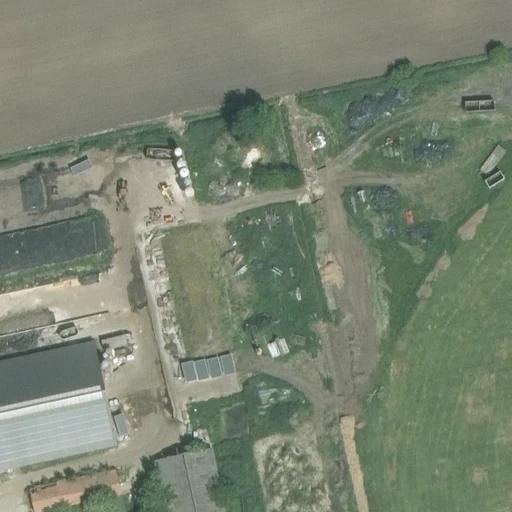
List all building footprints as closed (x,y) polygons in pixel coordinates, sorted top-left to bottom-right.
[(156,254),(271,245),(269,217),(153,226),(156,254)] [(40,280),(65,277),(63,266),(39,270),(40,280)] [(95,344),(0,365),(0,470),(117,444),(95,344)] [(225,511),(213,450),(153,464),(163,511),(225,511)] [(34,511),(52,511),(66,509),(101,501),(103,511),(124,511),(116,472),(30,490),(34,511)]
